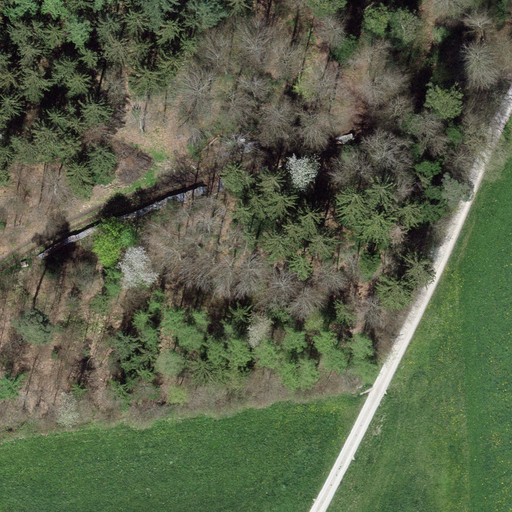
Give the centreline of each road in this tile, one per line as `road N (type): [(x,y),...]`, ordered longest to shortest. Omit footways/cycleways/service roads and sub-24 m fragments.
road 1 (track): [(0,264),(124,204),(274,147),(511,73)]
road 2 (unclassified): [(316,511),(511,97)]
road 3 (track): [(311,0),(363,115)]
